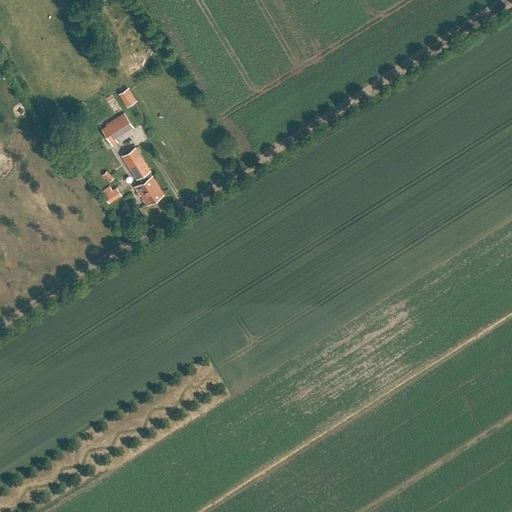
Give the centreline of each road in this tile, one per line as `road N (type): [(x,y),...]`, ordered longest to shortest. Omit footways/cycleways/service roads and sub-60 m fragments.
road 1 (track): [(183,208),(509,0)]
road 2 (unclassified): [(0,326),(183,208)]
